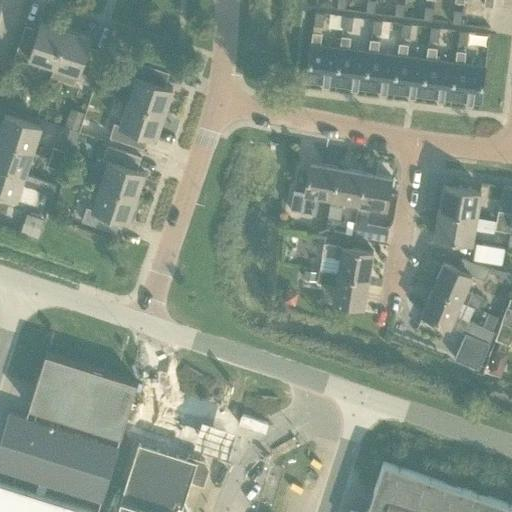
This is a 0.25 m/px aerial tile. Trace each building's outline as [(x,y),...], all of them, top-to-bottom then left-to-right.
[(346,0),(337,0),(337,7),(346,8),(346,0)] [(375,0),(366,0),(365,11),(374,12),(375,0)] [(405,2),(396,1),(394,14),(403,15),(405,2)] [(434,6),(425,5),(423,18),(432,19),(434,6)] [(462,10),(453,9),(452,22),(461,23),(462,10)] [(324,12),(315,10),(313,23),(322,25),(324,12)] [(353,15),(344,14),(342,27),(351,28),(353,15)] [(382,19),(373,18),(371,31),(380,32),(382,19)] [(53,65),(65,28),(40,20),(38,28),(30,25),(25,24),(14,58),(27,62),(29,57),(53,65)] [(411,23),(402,22),(400,35),(409,36),(411,23)] [(439,26),(430,25),(429,38),(438,39),(439,26)] [(90,36),(65,28),(53,65),(77,73),(75,78),(89,83),(100,49),(87,44),(90,36)] [(468,30),(459,29),(458,42),(467,43),(468,30)] [(306,79),(336,82),(340,47),(320,44),(321,32),(312,31),(306,79)] [(340,47),(336,82),(365,86),(369,51),(349,48),(350,36),(341,35),(340,47)] [(369,51),(365,86),(393,90),(398,54),(378,52),(379,40),(370,39),(369,51)] [(399,42),(398,54),(393,90),(422,94),(426,58),(406,55),(408,43),(399,42)] [(428,46),(426,58),(422,94),(451,97),(455,62),(435,59),(437,47),(428,46)] [(457,50),(455,62),(451,97),(481,101),(485,65),(464,63),(466,51),(457,50)] [(135,75),(124,107),(161,119),(172,87),(164,84),(168,71),(134,60),(130,74),(135,75)] [(161,119),(124,107),(119,123),(114,122),(109,135),(143,146),(147,134),(156,136),(161,119)] [(4,112),(0,124),(0,138),(32,149),(41,125),(4,112)] [(0,138),(0,164),(24,173),(32,149),(0,138)] [(107,160),(97,191),(134,204),(144,171),(136,168),(141,155),(106,144),(102,158),(107,160)] [(53,146),(50,155),(64,160),(67,150),(53,146)] [(64,160),(50,155),(47,164),(62,168),(64,160)] [(316,194),(331,197),(332,197),(337,165),(310,161),(304,190),(293,188),(290,208),(313,212),(316,194)] [(24,173),(0,164),(0,192),(16,198),(24,173)] [(328,215),(340,217),(343,199),(358,201),(364,170),(337,165),(332,197),(331,197),(328,215)] [(358,201),(352,233),(380,238),(382,224),(367,221),(370,204),(386,207),(391,175),(364,170),(358,201)] [(53,192),(56,183),(56,182),(42,178),(40,187),(53,192)] [(443,184),(438,209),(476,216),(481,190),(443,184)] [(134,204),(97,191),(91,208),(86,206),(81,220),(115,231),(120,218),(128,220),(134,204)] [(476,216),(438,209),(434,235),(472,241),(476,216)] [(511,212),(498,210),(496,219),(511,222),(511,215),(511,212)] [(328,215),(318,214),(316,227),(326,228),(328,215)] [(495,229),(509,232),(511,222),(496,219),(495,229)] [(340,257),(337,271),(368,277),(373,250),(323,241),(321,253),(340,257)] [(504,248),(477,243),(475,259),(501,263),(504,248)] [(432,287),(461,299),(478,307),(483,295),(466,288),(472,273),(485,278),(490,267),(462,255),(457,267),(443,261),(432,287)] [(368,277),(337,271),(319,268),(316,280),(335,284),(332,299),(363,305),(368,277)] [(461,299),(432,287),(421,312),(465,331),(490,342),(494,330),(455,313),(461,299)] [(511,323),(502,320),(499,329),(511,333),(511,323)] [(511,335),(511,333),(499,329),(495,338),(509,343),(511,335)] [(465,331),(454,357),(478,368),(490,342),(465,331)] [(45,352),(28,406),(121,435),(138,380),(45,352)] [(10,411),(8,417),(0,442),(0,511),(96,511),(97,510),(46,494),(49,484),(100,499),(117,445),(10,411)] [(201,415),(192,443),(227,454),(236,426),(201,415)] [(203,466),(186,460),(187,457),(139,442),(117,511),(186,511),(181,502),(187,483),(200,487),(206,470),(203,466)] [(511,511),(511,502),(383,460),(365,511),(356,511),(349,510),(348,511),(511,511)]
